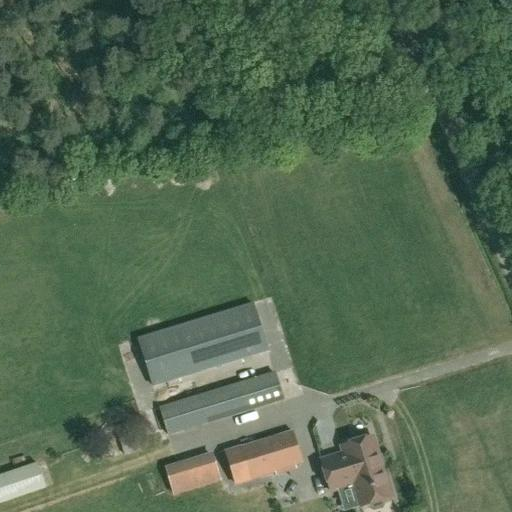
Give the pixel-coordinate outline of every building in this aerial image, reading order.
[(265,344),(254,305),(139,340),(150,379),(265,344)] [(168,436),(283,401),(275,374),(160,409),(168,436)] [(236,486),(295,467),(302,465),(292,433),(226,454),(236,486)] [(381,506),(382,503),(382,501),(392,498),(384,471),(382,472),(372,438),(341,447),(343,455),(321,462),(330,492),(353,485),(360,508),(370,505),(371,507),(374,508),(381,506)] [(219,456),(172,466),(178,495),(225,485),(219,456)] [(0,505),(47,490),(37,465),(0,477),(0,505)]
